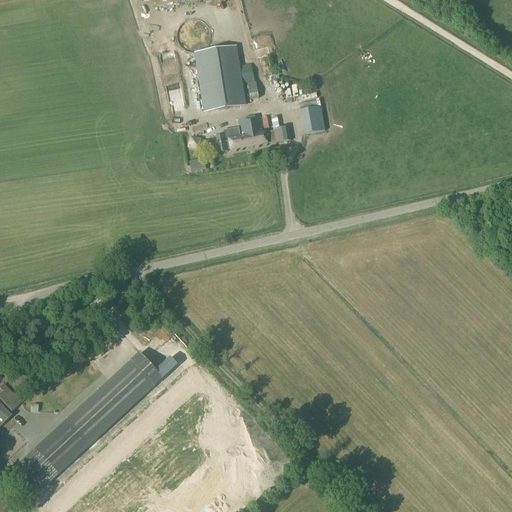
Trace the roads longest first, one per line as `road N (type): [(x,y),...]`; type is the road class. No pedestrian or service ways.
road 1 (unclassified): [(0,319),(45,290),(511,181)]
road 2 (track): [(360,511),(133,274)]
